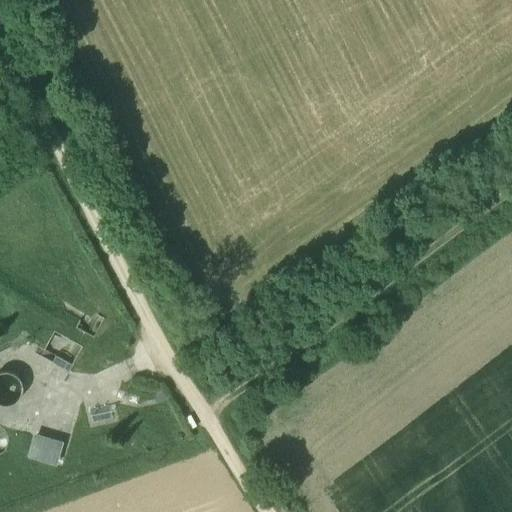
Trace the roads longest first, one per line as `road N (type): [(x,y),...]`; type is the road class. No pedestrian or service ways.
road 1 (track): [(271,511),(165,357),(0,33)]
road 2 (track): [(206,416),(511,202)]
